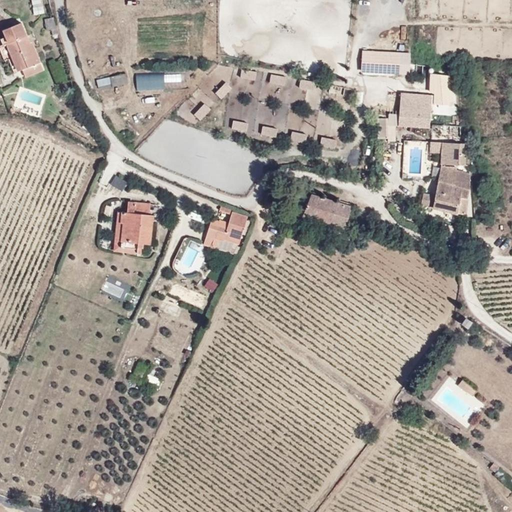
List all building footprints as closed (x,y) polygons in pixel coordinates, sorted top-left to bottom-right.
[(31,0),(33,14),(43,13),(42,0),(31,0)] [(56,27),(54,13),(43,14),(44,27),(56,27)] [(24,22),(4,28),(17,74),(22,73),(23,79),(42,74),(33,42),(30,43),(24,22)] [(360,51),(361,74),(411,73),(411,50),(360,51)] [(447,67),(436,66),(435,74),(446,75),(447,67)] [(255,72),(240,70),(239,78),(254,80),(255,72)] [(136,91),(164,89),(164,72),(135,74),(136,91)] [(126,74),(97,76),(98,86),(127,84),(126,74)] [(268,83),(283,86),(284,78),(270,75),(268,83)] [(314,83),(299,80),(298,88),(313,91),(314,83)] [(230,87),(224,82),(213,93),(219,98),(230,87)] [(344,88),(329,86),(327,94),(342,96),(344,88)] [(453,114),(452,93),(434,94),(435,115),(453,114)] [(428,130),(430,97),(400,95),(398,128),(428,130)] [(209,109),(203,104),(193,115),(199,120),(209,109)] [(387,118),(376,117),(376,136),(386,137),(387,118)] [(246,124),(232,121),(230,129),(245,132),(246,124)] [(276,130),(261,127),(259,135),(274,137),(276,130)] [(305,135),(290,132),(289,140),(303,143),(305,135)] [(334,141),(320,138),(318,146),(333,149),(334,141)] [(428,207),(428,208),(452,213),(455,212),(468,215),(468,205),(464,204),(467,191),(468,176),(466,166),(463,166),(461,145),(428,143),(427,153),(439,154),(439,165),(431,197),(428,207)] [(417,204),(428,207),(431,197),(419,194),(417,204)] [(349,208),(309,195),(302,216),(342,230),(349,208)] [(153,215),(149,215),(150,204),(129,202),(128,213),(122,212),(121,222),(123,223),(121,247),(139,249),(139,247),(142,247),(142,243),(150,244),(153,215)] [(244,239),(251,225),(246,223),(248,220),(234,214),(235,211),(224,205),(221,213),(230,217),(226,226),(223,232),(219,230),(215,240),(222,244),(224,241),(236,247),(241,237),(244,239)] [(211,248),(219,230),(213,227),(205,244),(211,248)] [(195,273),(207,247),(188,239),(177,265),(195,273)] [(204,287),(214,293),(218,286),(207,280),(204,287)] [(465,329),(471,321),(465,317),(459,325),(465,329)] [(150,367),(139,362),(136,368),(148,373),(150,367)] [(145,380),(131,374),(128,380),(142,386),(145,380)] [(161,380),(148,374),(145,380),(158,387),(161,380)] [(471,390),(457,378),(451,386),(466,397),(471,390)] [(511,481),(493,467),(492,467),(488,473),(507,487),(511,481)]
